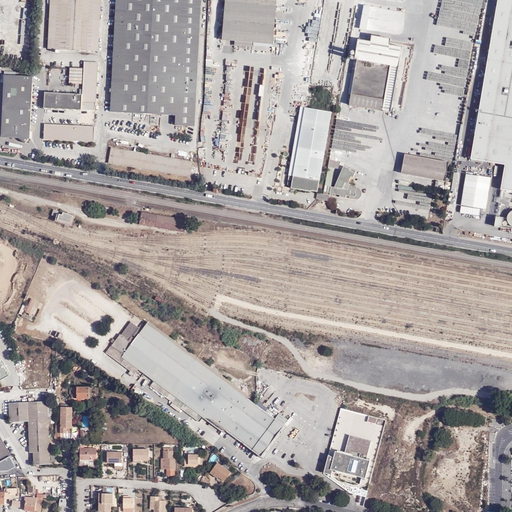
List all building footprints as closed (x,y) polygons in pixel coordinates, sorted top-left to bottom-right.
[(49,0),(47,49),(60,50),(82,51),(96,51),(99,0),(49,0)] [(200,0),(115,0),(115,6),(113,33),(111,68),(109,95),(108,113),(173,117),(173,127),(193,128),(200,0)] [(224,0),(222,39),(235,40),(235,45),(254,47),(254,50),(269,51),(269,46),(272,46),(275,0),(224,0)] [(511,0),(497,0),(471,159),(505,165),(501,189),(511,191),(511,0)] [(366,30),(370,6),(364,5),(359,29),(366,30)] [(374,7),(372,28),(374,29),(375,22),(382,23),(383,14),(385,14),(385,8),(374,7)] [(442,18),(437,44),(459,48),(460,41),(451,39),(452,29),(443,27),(443,25),(448,26),(449,20),(442,18)] [(391,112),(402,46),(389,44),(389,39),(372,36),(371,42),(358,39),(355,59),(357,60),(349,105),(391,112)] [(460,58),(470,59),(471,51),(462,50),(460,58)] [(469,60),(433,55),(432,63),(468,68),(469,60)] [(404,85),(408,61),(402,60),(398,84),(404,85)] [(96,63),(83,62),(82,68),(81,95),(46,93),(46,96),(44,96),(43,108),(93,111),(96,63)] [(69,83),(80,84),(80,69),(70,69),(69,83)] [(426,79),(446,84),(448,76),(428,71),(426,79)] [(0,136),(17,137),(23,142),(27,137),(28,137),(32,75),(15,74),(3,74),(0,117),(0,136)] [(287,185),(291,185),(291,189),(311,192),(311,191),(317,192),(331,112),(300,107),(287,185)] [(42,123),(41,138),(91,141),(92,126),(42,123)] [(410,135),(409,143),(444,149),(445,141),(410,135)] [(191,176),(193,160),(111,147),(108,163),(191,176)] [(448,161),(405,154),(401,173),(445,180),(448,161)] [(69,156),(67,163),(83,167),(85,160),(69,156)] [(362,193),(361,191),(361,190),(360,189),(358,188),(348,184),(351,176),(353,177),(355,173),(349,170),(349,169),(343,167),(334,187),(331,186),(333,171),(335,169),(339,169),(340,162),(329,160),(323,194),(317,193),(316,199),(328,202),(329,195),(333,196),(333,194),(340,195),(339,197),(346,197),(346,195),(350,196),(350,198),(357,199),(359,198),(360,197),(361,196),(362,195),(362,193)] [(492,178),(467,174),(461,205),(487,210),(492,178)] [(430,214),(432,194),(413,192),(413,187),(397,185),(396,197),(390,196),(388,209),(418,212),(430,214)] [(68,224),(71,216),(52,210),(50,216),(56,218),(56,220),(68,224)] [(185,221),(140,213),(138,224),(184,232),(185,221)] [(503,217),(496,216),(494,226),(502,227),(503,217)] [(29,314),(35,301),(31,299),(27,305),(26,305),(24,310),(25,310),(24,312),(29,314)] [(146,323),(143,321),(133,335),(136,338),(146,323)] [(275,419),(146,323),(136,338),(135,339),(132,343),(128,340),(120,334),(115,340),(113,344),(106,353),(131,371),(135,374),(140,367),(155,379),(150,386),(198,421),(204,415),(252,450),(275,419)] [(0,356),(0,380),(10,375),(0,356)] [(72,404),(77,404),(77,398),(90,398),(90,387),(77,387),(77,388),(72,388),(72,398),(68,398),(68,403),(72,403),(72,404)] [(48,464),(47,417),(46,405),(46,401),(39,401),(8,402),(9,421),(27,421),(27,424),(29,452),(32,452),(33,464),(48,464)] [(71,407),(60,407),(60,424),(55,424),(55,434),(71,434),(71,407)] [(378,417),(369,415),(368,422),(376,424),(378,417)] [(284,427),(275,419),(252,450),(262,457),(267,450),(266,450),(279,433),(284,427)] [(286,429),(284,427),(279,433),(267,450),(262,457),(264,458),(286,429)] [(373,441),(349,435),(345,453),(336,450),(334,455),(329,454),(324,473),(333,475),(334,470),(363,478),(361,488),(369,485),(375,460),(369,459),(373,441)] [(0,471),(9,471),(16,467),(9,457),(0,438),(0,471)] [(80,447),(80,442),(76,442),(75,450),(79,450),(79,459),(83,459),(83,456),(91,457),(91,459),(95,459),(95,445),(92,445),(92,444),(89,444),(88,447),(80,447)] [(139,459),(139,461),(147,461),(147,448),(132,448),(132,459),(139,459)] [(161,456),(162,467),(163,467),(163,473),(172,473),(172,455),(170,455),(170,448),(159,448),(159,456),(161,456)] [(449,476),(453,497),(468,494),(465,476),(463,473),(462,468),(467,475),(484,461),(475,450),(453,468),(455,475),(449,476)] [(107,451),(107,461),(115,461),(115,467),(120,467),(120,451),(107,451)] [(190,462),(195,461),(198,461),(198,452),(181,452),(182,464),(190,463),(190,462)] [(60,461),(59,453),(50,454),(51,462),(60,461)] [(209,466),(217,472),(222,475),(228,466),(214,457),(209,466)] [(95,459),(91,459),(83,459),(79,459),(79,464),(87,465),(87,467),(95,467),(95,459)] [(20,490),(19,490),(6,490),(5,493),(0,492),(0,504),(5,505),(5,499),(19,500),(19,492),(20,490)] [(101,501),(98,501),(98,509),(110,510),(111,492),(101,492),(101,501)] [(153,507),(152,511),(162,511),(163,498),(159,498),(156,498),(156,494),(148,493),(148,498),(149,498),(153,498),(153,507)] [(130,495),(123,495),(122,511),(132,511),(133,497),(130,497),(130,495)] [(35,503),(35,498),(26,497),(25,510),(34,511),(35,503)]
